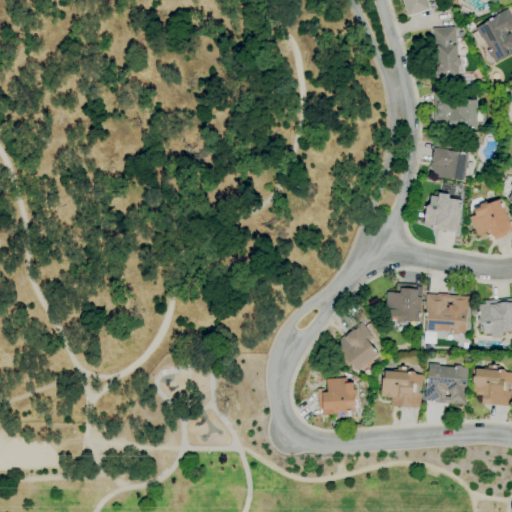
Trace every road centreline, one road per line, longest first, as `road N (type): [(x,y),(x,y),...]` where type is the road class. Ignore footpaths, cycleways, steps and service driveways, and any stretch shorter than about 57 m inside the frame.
road 1 (residential): [(511,438),(297,437),(278,403),(283,357),(305,320),(375,247),(393,195),(403,126),(366,0)]
road 2 (track): [(95,385),(156,347),(174,285),(205,234),(263,199),(298,133),(296,60),(256,0)]
road 3 (track): [(0,149),(27,227),(37,292),(95,385),(90,446)]
road 4 (residential): [(511,266),(375,247)]
